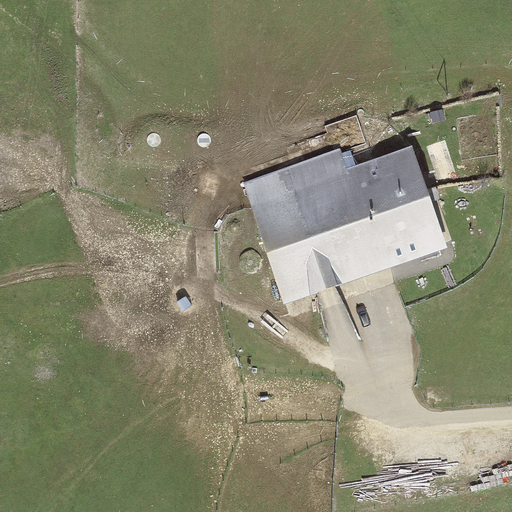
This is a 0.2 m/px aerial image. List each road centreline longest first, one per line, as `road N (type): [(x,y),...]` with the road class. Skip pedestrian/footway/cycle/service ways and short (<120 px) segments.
road 1 (track): [(362,385),(286,328),(219,294)]
road 2 (unclassified): [(511,412),(430,417),(362,385)]
